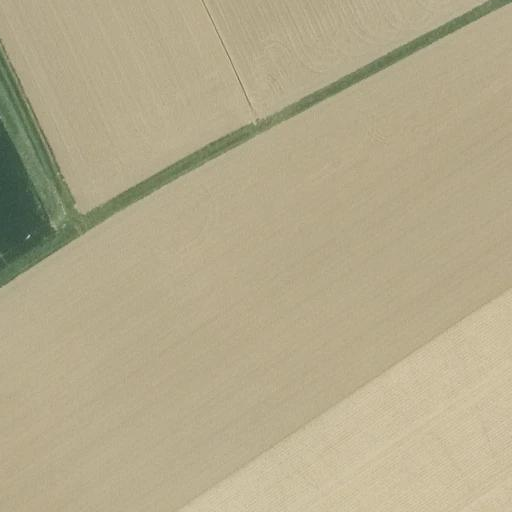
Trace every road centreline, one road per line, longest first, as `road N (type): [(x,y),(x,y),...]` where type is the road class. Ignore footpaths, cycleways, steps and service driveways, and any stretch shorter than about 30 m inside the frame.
road 1 (track): [(511,1),(82,228),(0,284)]
road 2 (track): [(82,228),(0,52)]
